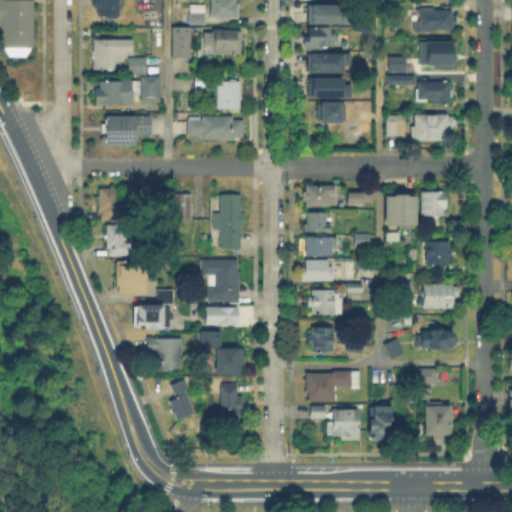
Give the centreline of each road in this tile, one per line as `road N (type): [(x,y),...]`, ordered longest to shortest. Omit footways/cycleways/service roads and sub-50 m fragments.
road 1 (residential): [(273,483),(273,0)]
road 2 (residential): [(484,482),(483,0)]
road 3 (residential): [(483,167),(27,165)]
road 4 (secondary): [(124,407),(0,108)]
road 5 (secondary): [(511,482),(273,483)]
road 6 (residential): [(27,165),(53,132),(61,106),(61,0)]
